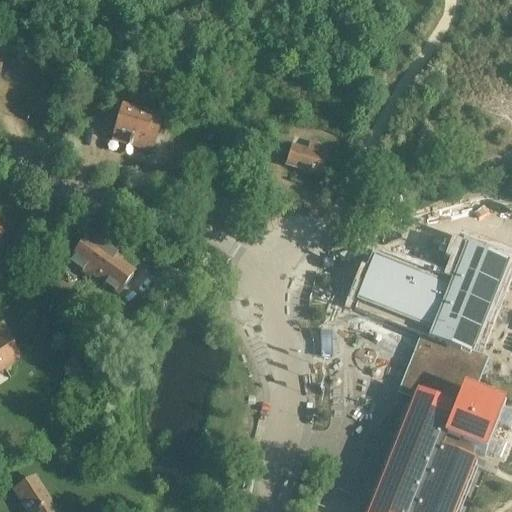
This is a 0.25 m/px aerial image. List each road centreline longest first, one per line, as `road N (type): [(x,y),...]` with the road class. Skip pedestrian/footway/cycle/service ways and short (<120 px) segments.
road 1 (residential): [(262,289),(237,251),(195,230),(0,169)]
road 2 (unclassified): [(262,289),(337,229),(399,196),(511,164)]
road 3 (residential): [(262,289),(290,358),(291,415),(280,460),(253,511)]
road 4 (unknown): [(287,348),(433,387)]
